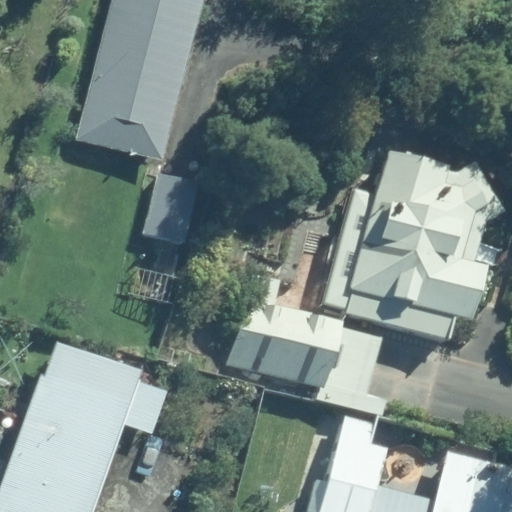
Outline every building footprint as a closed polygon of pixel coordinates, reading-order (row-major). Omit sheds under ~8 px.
[(160,165),(202,0),(109,0),(73,142),(160,165)] [(318,311),(445,351),(451,324),(472,328),(483,275),(473,273),(481,232),(498,223),(469,171),(452,180),(380,157),(367,196),(356,192),(318,311)] [(193,192),(154,185),(144,241),(182,248),(193,192)] [(379,338),(334,325),(295,314),(302,289),(252,274),(245,298),(210,288),(189,358),(313,395),(310,403),(372,421),(377,402),(361,397),(379,338)] [(165,392),(52,349),(0,485),(0,511),(93,511),(124,432),(146,440),(165,392)] [(365,450),(371,431),(319,414),(290,511),(510,511),(511,510),(511,480),(447,460),(432,507),(374,489),(384,457),(365,450)]
